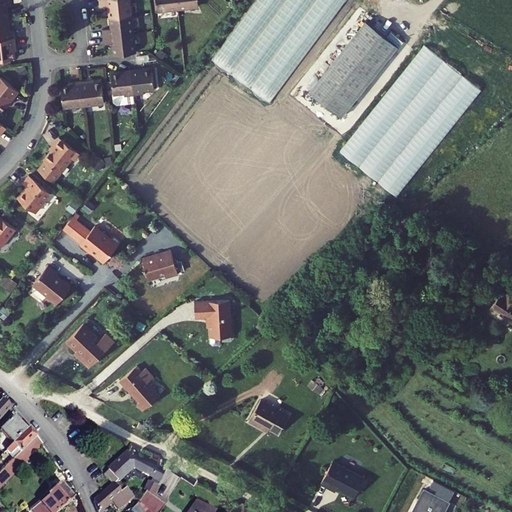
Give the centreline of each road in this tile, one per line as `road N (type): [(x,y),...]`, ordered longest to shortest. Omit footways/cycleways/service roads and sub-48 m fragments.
road 1 (residential): [(6,382),(64,401),(150,446)]
road 2 (residential): [(90,511),(53,441),(2,386)]
road 3 (residential): [(6,382),(110,271)]
